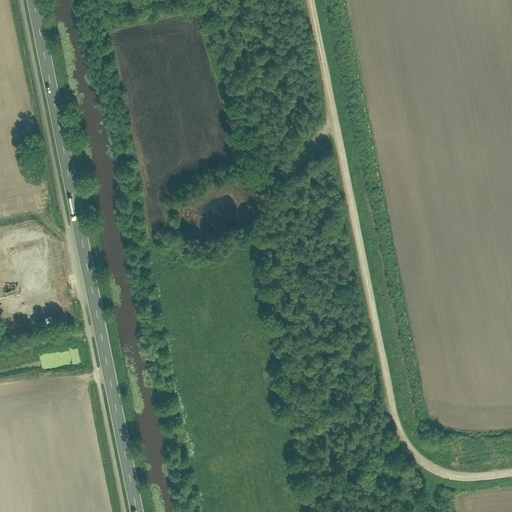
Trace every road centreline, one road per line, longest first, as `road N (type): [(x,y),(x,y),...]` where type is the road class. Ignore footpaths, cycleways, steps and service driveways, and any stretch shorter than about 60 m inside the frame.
road 1 (track): [(511,469),(453,474),(417,457),(397,432),(307,0)]
road 2 (tertiary): [(135,511),(32,0)]
